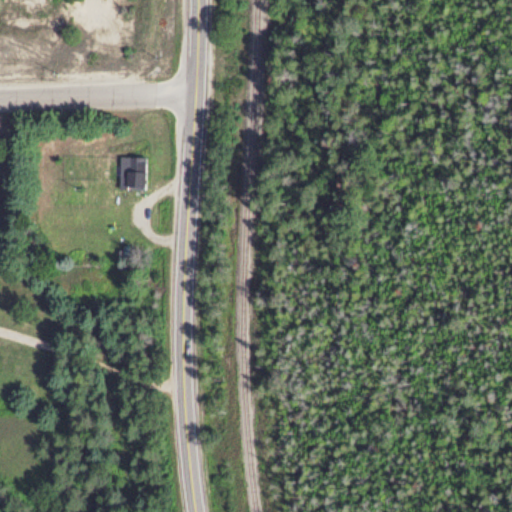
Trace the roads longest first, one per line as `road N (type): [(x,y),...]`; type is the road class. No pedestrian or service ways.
road 1 (tertiary): [(195,511),(178,321),(198,88),(197,0)]
road 2 (residential): [(198,88),(0,95)]
